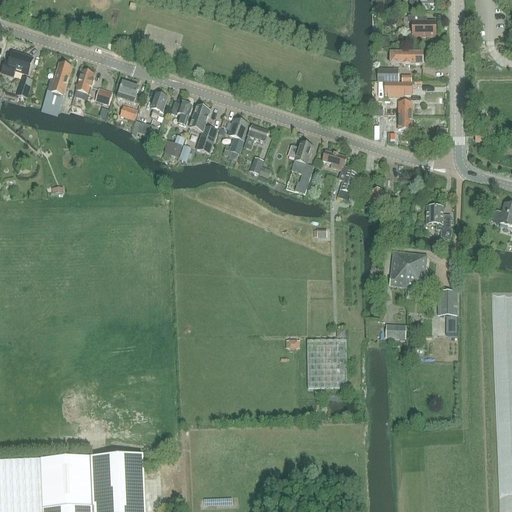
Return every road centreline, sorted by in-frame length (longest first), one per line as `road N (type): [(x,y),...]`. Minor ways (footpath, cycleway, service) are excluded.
road 1 (unclassified): [(465,174),(0,29)]
road 2 (tertiary): [(465,174),(458,162),(456,0)]
